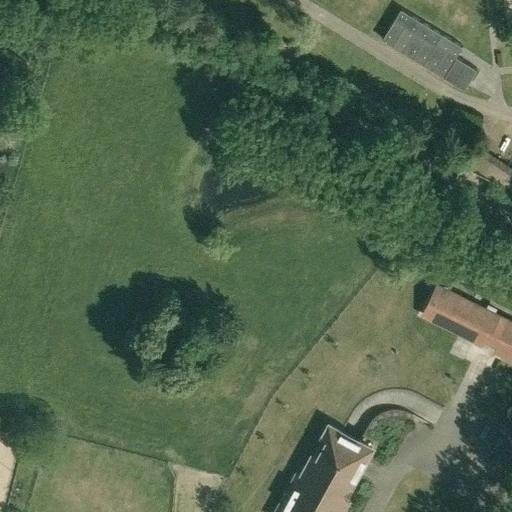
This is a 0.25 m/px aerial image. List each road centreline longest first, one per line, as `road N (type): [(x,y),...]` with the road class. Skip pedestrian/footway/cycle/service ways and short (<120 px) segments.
road 1 (unknown): [(303,0),(511,114)]
road 2 (unknown): [(473,511),(461,475),(447,460),(421,452),(404,458),(367,511)]
